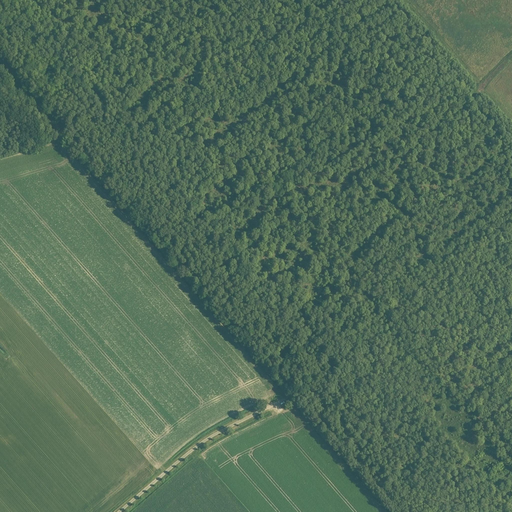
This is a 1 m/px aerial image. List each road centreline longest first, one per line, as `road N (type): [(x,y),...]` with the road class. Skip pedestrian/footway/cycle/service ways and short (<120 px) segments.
road 1 (track): [(0,50),(190,260),(290,391)]
road 2 (residential): [(113,511),(189,446),(294,393)]
road 3 (track): [(398,511),(290,391)]
